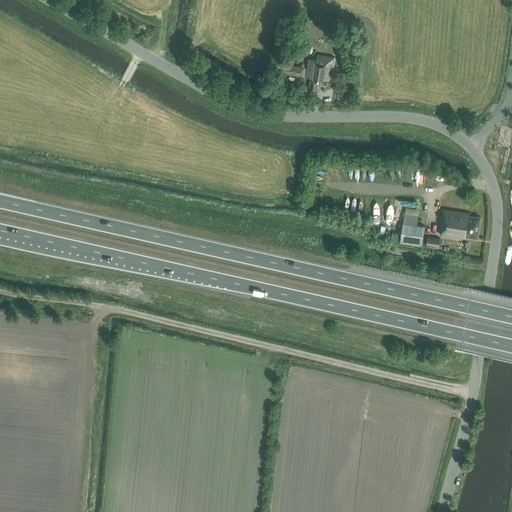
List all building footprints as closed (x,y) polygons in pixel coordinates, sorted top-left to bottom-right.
[(331,79),(335,57),(318,54),(317,59),(309,58),(308,67),(282,63),(281,71),(306,75),(306,76),(311,77),(310,87),(317,88),(318,83),(327,85),(327,79),(331,79)] [(480,235),(483,214),(471,213),(472,211),(445,207),(443,224),(445,224),(444,232),(469,236),(469,234),(480,235)] [(421,245),(425,226),(417,224),(418,215),(405,213),(400,242),(421,245)] [(393,232),(391,240),(398,241),(400,233),(393,232)] [(438,247),(440,238),(428,236),(426,245),(438,247)]
